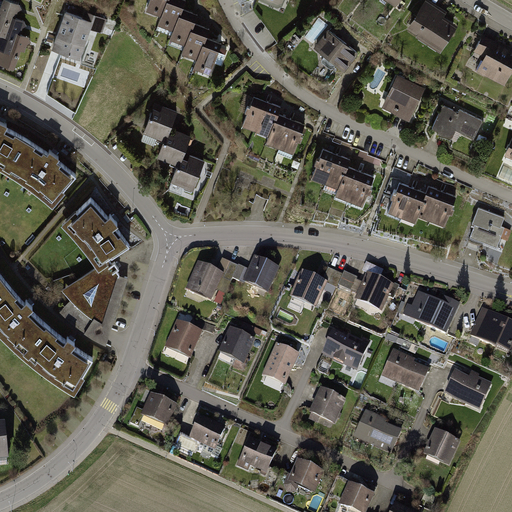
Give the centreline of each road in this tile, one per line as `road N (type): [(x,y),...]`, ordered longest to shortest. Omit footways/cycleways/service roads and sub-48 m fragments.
road 1 (residential): [(511,196),(326,109),(258,53),(226,0)]
road 2 (residential): [(170,236),(291,234),(354,244),(511,292)]
road 3 (residential): [(132,367),(408,490)]
road 4 (residential): [(0,90),(105,161),(170,236)]
road 5 (residential): [(132,367),(97,425),(55,467),(0,501)]
road 6 (residential): [(170,236),(132,367)]
